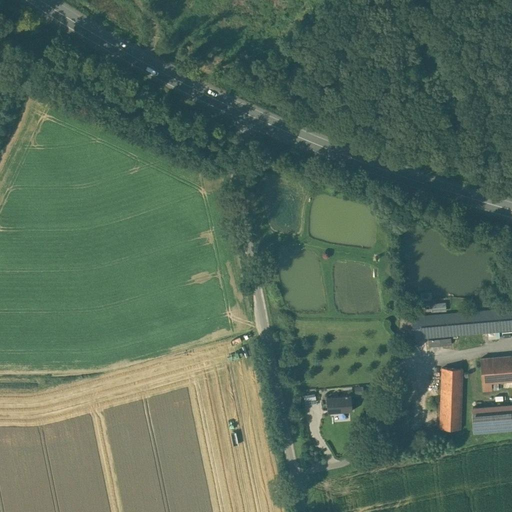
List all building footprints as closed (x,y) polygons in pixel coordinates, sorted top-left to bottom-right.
[(445,309),(445,301),(431,300),(431,309),(445,309)] [(511,330),(511,307),(411,316),(413,338),(511,330)] [(511,380),(511,354),(480,357),(482,383),(511,380)] [(461,428),(463,368),(441,367),(439,428),(461,428)] [(354,407),(353,391),(328,393),(330,409),(354,407)] [(511,427),(511,401),(471,406),(473,431),(511,427)]
